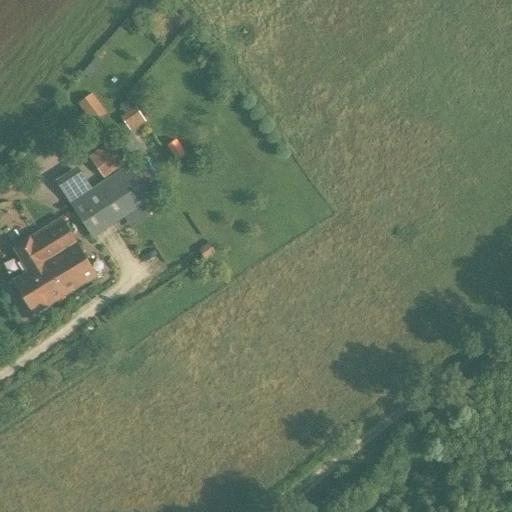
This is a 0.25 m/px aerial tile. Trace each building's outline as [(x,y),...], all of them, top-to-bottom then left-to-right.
[(106,114),(92,93),(78,103),(92,124),(106,114)] [(124,114),(120,117),(130,131),(146,121),(131,98),(119,106),(124,114)] [(124,163),(121,159),(126,155),(113,138),(89,155),(104,178),(124,163)] [(70,203),(81,220),(140,182),(129,165),(88,192),(75,172),(58,184),(70,203)] [(140,182),(81,220),(93,237),(151,199),(140,182)] [(61,218),(29,238),(44,262),(65,295),(96,275),(61,218)] [(44,262),(29,238),(14,247),(28,271),(13,281),(33,314),(65,295),(44,262)]
